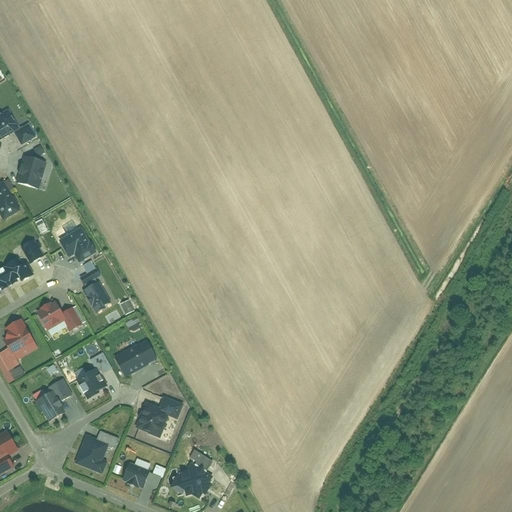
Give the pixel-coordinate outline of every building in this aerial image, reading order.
[(8,112),(0,116),(0,141),(14,134),(21,146),(35,138),(28,126),(19,132),(8,112)] [(44,163),(23,158),(16,186),(38,191),(44,163)] [(4,185),(0,186),(0,217),(2,221),(15,215),(22,211),(4,185)] [(38,233),(46,231),(42,220),(35,222),(38,233)] [(82,230),(57,243),(66,258),(73,254),(77,261),(95,252),(82,230)] [(35,241),(21,249),(31,265),(44,257),(35,241)] [(19,260),(0,271),(10,287),(20,281),(22,284),(34,276),(27,264),(23,266),(19,260)] [(10,287),(0,271),(0,270),(0,296),(2,296),(0,292),(10,287)] [(96,270),(79,279),(83,286),(100,277),(96,270)] [(109,306),(96,284),(82,292),(95,315),(109,306)] [(119,305),(124,316),(134,312),(128,300),(119,305)] [(54,303),(35,313),(45,331),(64,321),(54,303)] [(129,332),(140,327),(136,318),(125,323),(129,332)] [(33,343),(20,320),(5,329),(7,332),(4,336),(4,340),(2,340),(11,356),(33,343)] [(146,343),(115,358),(125,377),(148,365),(147,363),(155,359),(146,343)] [(74,381),(86,403),(100,395),(99,393),(109,388),(97,368),(74,381)] [(52,395),(34,403),(47,424),(64,415),(52,395)] [(159,409),(145,403),(135,430),(160,440),(168,418),(177,421),(183,406),(163,398),(159,409)] [(0,437),(0,472),(11,466),(5,456),(14,451),(6,434),(0,437)] [(109,445),(85,436),(74,465),(102,476),(107,463),(102,461),(109,445)] [(170,489),(182,496),(184,492),(198,501),(202,495),(205,497),(212,486),(210,484),(213,478),(190,464),(181,479),(177,477),(170,489)] [(149,473),(129,465),(122,482),(142,490),(149,473)]
